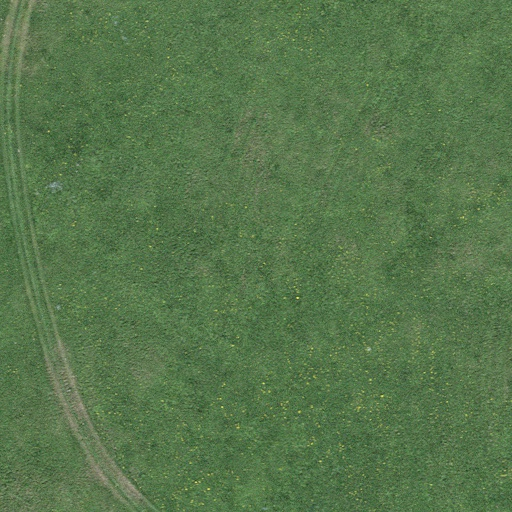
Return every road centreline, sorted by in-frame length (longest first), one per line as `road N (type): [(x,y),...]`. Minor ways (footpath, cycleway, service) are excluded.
road 1 (track): [(161,511),(84,453),(0,188)]
road 2 (track): [(0,157),(15,0)]
